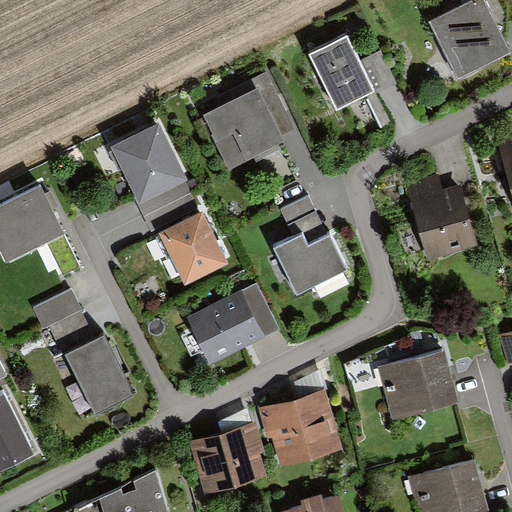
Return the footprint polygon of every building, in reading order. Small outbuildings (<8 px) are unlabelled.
[(511,49),(487,0),(469,0),(430,19),(460,80),(511,54),(511,49)] [(511,0),(493,0),(501,24),(511,20),(511,0)] [(348,35),(309,54),(337,110),(375,91),(360,61),(348,35)] [(382,50),(360,61),(375,91),(377,94),(399,83),(382,50)] [(258,90),(281,135),(295,128),(267,72),(218,96),(224,106),(258,90)] [(205,115),(214,134),(210,136),(227,170),(253,157),(256,161),(279,149),(276,144),(283,140),(281,135),(258,90),(224,106),(205,115)] [(158,123),(111,146),(140,204),(186,181),(188,180),(158,123)] [(186,181),(140,204),(138,205),(152,231),(199,207),(186,181)] [(45,186),(0,206),(0,252),(6,264),(68,235),(45,186)] [(427,200),(438,252),(485,242),(474,190),(427,200)] [(308,197),(282,210),(296,237),(304,233),(322,224),(308,197)] [(227,264),(202,212),(160,232),(186,284),(227,264)] [(296,237),(274,249),(298,295),(349,269),(334,237),(310,246),(304,233),(296,237)] [(258,283),(243,290),(266,337),(281,330),(258,283)] [(91,327),(71,289),(37,307),(57,345),(91,327)] [(243,290),(186,317),(193,330),(181,336),(191,357),(203,352),(209,365),(266,337),(243,290)] [(511,334),(502,337),(509,363),(511,362),(511,334)] [(135,397),(105,335),(65,355),(95,416),(135,397)] [(378,368),(393,421),(458,403),(443,349),(378,368)] [(298,396),(260,407),(269,439),(274,438),(282,466),(344,449),(327,388),(298,396)] [(3,392),(0,393),(0,464),(31,449),(3,392)] [(190,441),(206,496),(268,478),(262,454),(265,453),(256,422),(190,441)] [(411,478),(420,511),(476,511),(487,509),(474,461),(411,478)] [(168,511),(156,470),(70,511),(168,511)] [(340,511),(336,498),(287,511),(340,511)]
